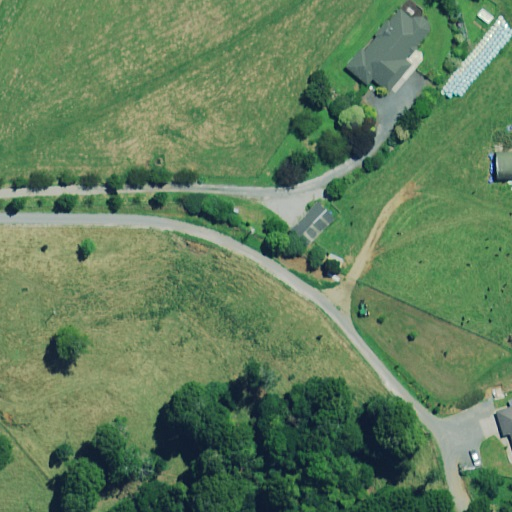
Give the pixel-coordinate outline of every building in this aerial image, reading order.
[(491,18),(480,10),(475,16),(487,25),(491,18)] [(409,66),(403,61),(407,56),(409,57),(417,47),(416,45),(430,29),(414,15),(410,20),(399,11),(347,70),(365,86),(371,79),(386,93),(409,66)] [(511,179),(511,155),(495,156),(495,180),(511,179)] [(332,220),(314,203),(288,231),(306,248),(332,220)] [(341,261),(327,255),(323,263),(337,269),(341,261)] [(511,406),(494,412),(501,436),(508,434),(511,449),(511,406)]
